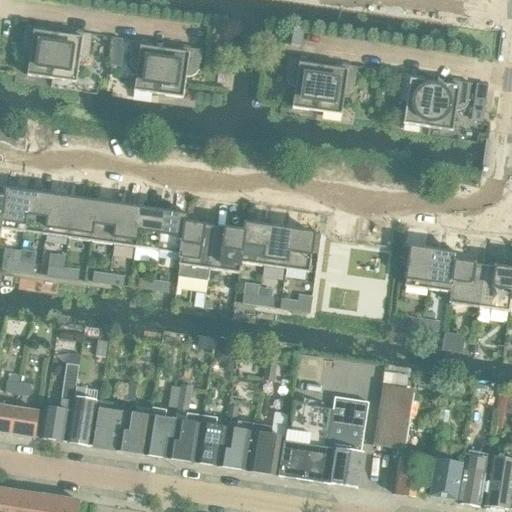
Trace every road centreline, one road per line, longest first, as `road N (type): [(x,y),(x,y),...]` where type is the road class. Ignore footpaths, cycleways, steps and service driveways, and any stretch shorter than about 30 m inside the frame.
road 1 (residential): [(493,217),(0,146)]
road 2 (residential): [(511,77),(306,49)]
road 3 (residential): [(0,11),(176,36)]
road 4 (residential): [(172,489),(0,462)]
road 5 (residential): [(323,511),(172,489)]
road 6 (residential): [(493,217),(511,92)]
